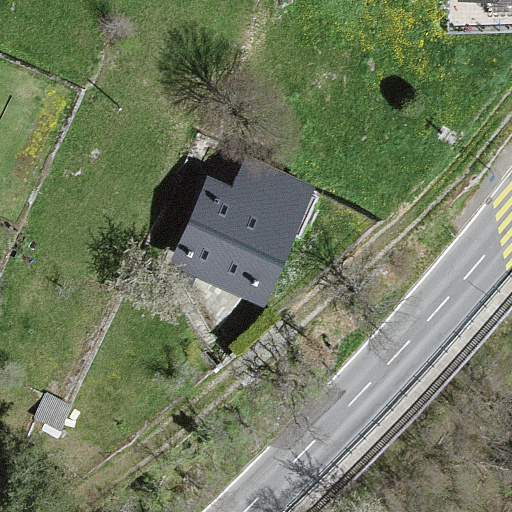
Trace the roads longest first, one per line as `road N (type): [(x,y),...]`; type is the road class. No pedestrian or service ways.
road 1 (track): [(511,101),(424,203),(214,395),(69,511)]
road 2 (tertiary): [(246,511),(511,228)]
